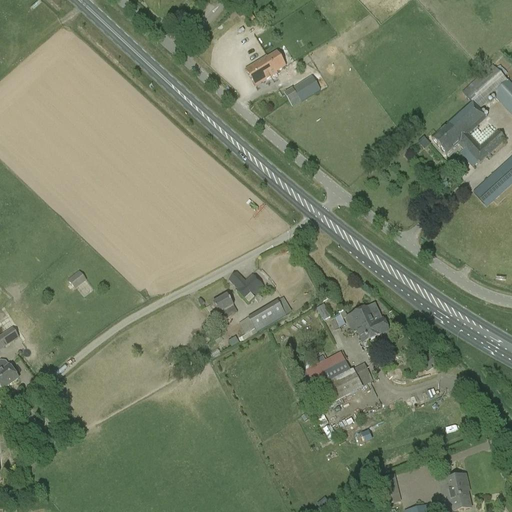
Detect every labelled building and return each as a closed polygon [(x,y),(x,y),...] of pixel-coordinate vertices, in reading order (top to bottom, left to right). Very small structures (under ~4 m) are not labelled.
[(238,12),(250,26),(254,21),(242,8),(238,12)] [(244,71),(255,88),(277,75),(276,73),(285,68),(277,53),(267,59),(267,57),(244,71)] [(462,94),(471,104),(431,140),(446,155),(457,145),(464,152),(465,150),(479,166),(506,142),(497,132),(491,127),(474,142),(468,135),(485,119),(478,112),(486,105),(494,98),(511,117),(511,87),(507,82),(507,83),(492,66),(469,87),(462,94)] [(292,109),(320,91),(311,77),(283,95),(292,109)] [(511,158),(473,194),(486,208),(511,184),(511,158)] [(79,272),(68,281),(75,290),(86,282),(79,272)] [(244,301),(248,305),(264,289),(252,276),(245,282),(236,274),(228,282),(236,290),(235,291),(244,301)] [(322,302),(330,299),(327,294),(320,297),(322,302)] [(237,314),(233,307),(227,296),(212,305),(218,316),(219,315),(223,322),(237,314)] [(240,343),(247,339),(286,317),(277,302),(248,319),(248,320),(238,325),(245,337),(239,340),(240,343)] [(315,308),(323,322),(330,318),(323,304),(315,308)] [(375,305),(349,317),(347,318),(344,313),(334,318),(339,329),(345,326),(342,321),(346,319),(353,333),(382,320),(375,305)] [(383,319),(382,320),(353,333),(353,334),(356,332),(362,344),(382,335),(387,345),(394,342),(383,319)] [(13,329),(0,337),(0,351),(19,339),(13,329)] [(434,365),(429,359),(418,366),(423,374),(434,365)] [(0,362),(0,392),(2,391),(3,391),(18,379),(8,366),(5,363),(0,362)] [(328,384),(323,386),(315,390),(325,409),(362,390),(361,388),(373,383),(365,366),(353,372),(353,371),(340,377),(338,374),(333,376),(326,380),(328,384)] [(336,439),(329,428),(323,431),(329,443),(336,439)] [(381,479),(388,506),(401,503),(395,476),(381,479)] [(444,483),(445,492),(446,495),(442,495),(444,511),(457,511),(458,511),(471,510),(467,491),(469,490),(467,479),(444,483)]
